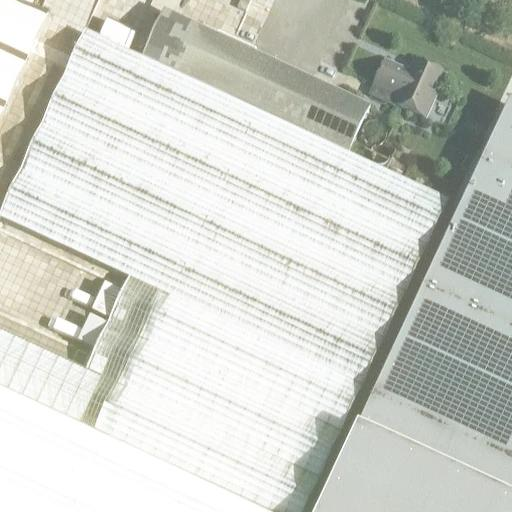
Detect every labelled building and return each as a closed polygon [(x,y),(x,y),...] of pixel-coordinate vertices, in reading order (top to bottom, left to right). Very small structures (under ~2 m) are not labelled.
[(0,0),(0,122),(49,18),(8,0),(0,0)] [(165,15),(143,62),(348,157),(370,110),(329,91),(311,83),(281,69),(281,70),(268,63),(257,57),(255,52),(219,35),(211,36),(189,26),(165,15)] [(0,511),(305,511),(449,204),(348,157),(143,62),(85,35),(0,218),(0,222),(114,276),(72,367),(0,334),(0,511)] [(386,65),(375,88),(399,99),(395,107),(425,121),(445,78),(415,64),(409,78),(401,75),(402,72),(386,65)] [(462,210),(321,511),(511,511),(511,108),(509,108),(462,210)]
